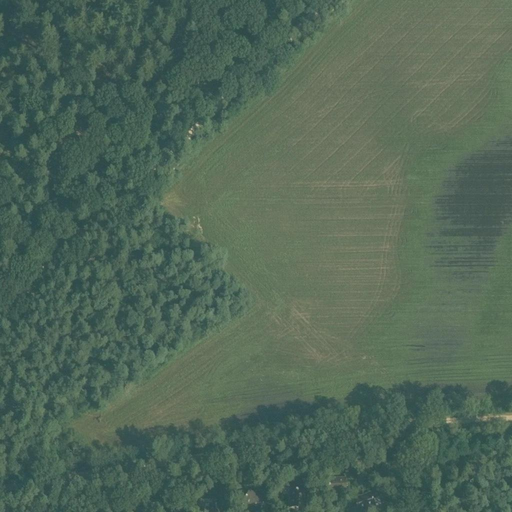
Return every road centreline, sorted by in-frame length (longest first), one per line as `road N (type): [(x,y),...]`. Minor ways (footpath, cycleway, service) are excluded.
road 1 (track): [(0,490),(355,431),(511,418)]
road 2 (track): [(0,314),(330,0)]
